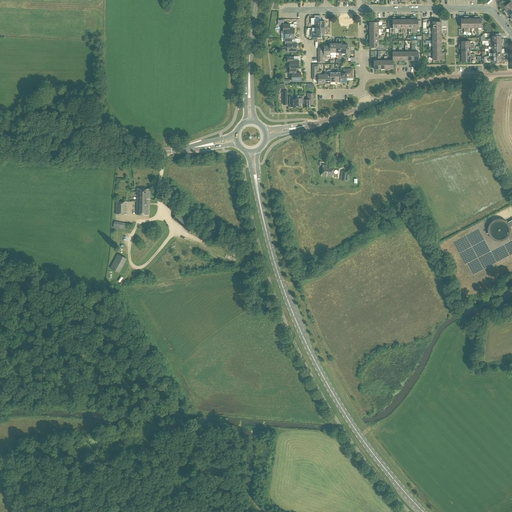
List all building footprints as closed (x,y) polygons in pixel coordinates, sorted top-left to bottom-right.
[(321,16),(314,16),(314,19),(311,19),(311,25),(316,25),(316,28),(325,28),(325,21),(319,21),(319,18),(321,18),(321,16)] [(285,39),(292,39),(295,39),(294,28),(290,28),(290,24),(284,24),(284,20),(278,20),(278,25),(283,25),(283,31),(284,31),(284,38),(285,38),(285,39)] [(325,28),(316,28),(316,32),(311,32),(312,38),(321,38),(321,35),(325,35),(325,28)] [(292,43),(292,39),(285,39),(285,47),(288,47),(288,51),(297,51),(297,46),(298,46),(298,43),(292,43)] [(289,69),(296,69),(299,69),(299,63),(300,63),(300,60),(294,60),(294,56),(287,56),(288,68),(289,68),(289,69)] [(380,60),(380,56),(378,56),(378,60),(371,60),(371,68),(374,67),(374,69),(381,69),(381,60),(380,60)] [(296,69),(289,69),(289,75),(292,75),(292,81),(301,81),(301,73),(296,73),(296,69)] [(341,81),(341,82),(347,82),(347,78),(349,78),(349,76),(353,76),(352,69),(344,69),(344,74),(341,74),(341,81)] [(283,91),(283,100),(283,105),(287,105),(287,103),(290,103),(290,107),(296,107),(296,106),(296,99),(293,99),(293,97),(287,97),(287,90),(283,91)] [(304,103),(304,107),(310,107),(310,103),(313,103),(313,93),(308,94),(307,100),(304,100),(304,103)] [(304,100),(304,95),(299,95),(299,98),(296,98),(296,99),(296,106),(302,106),(302,104),(304,103),(304,100)] [(332,177),(334,167),(327,166),(327,165),(323,165),(322,176),(327,177),(327,176),(332,177)] [(341,171),(340,177),(343,177),(343,180),(349,181),(350,172),(341,171)] [(136,202),(149,203),(149,199),(150,199),(150,189),(137,189),(136,202)] [(127,215),(127,202),(116,202),(115,214),(127,215)] [(149,204),(149,203),(136,202),(136,215),(149,215),(149,204)] [(189,232),(195,225),(179,211),(173,219),(189,232)] [(499,242),(501,241),(502,241),(504,240),(506,239),(507,238),(509,236),(510,235),(510,233),(510,231),(510,229),(510,227),(509,225),(508,223),(507,222),(506,221),(504,220),(502,219),(500,219),(498,219),(496,219),(495,219),(493,220),(491,221),(490,223),(489,224),(488,226),(488,228),(488,230),(488,232),(488,234),(489,236),(490,237),(491,239),(493,240),(495,241),(497,241),(499,242)] [(130,231),(131,224),(114,221),(113,228),(130,231)] [(227,245),(223,243),(222,244),(217,242),(215,245),(225,250),(227,245)] [(119,273),(127,259),(118,254),(110,268),(119,273)]
